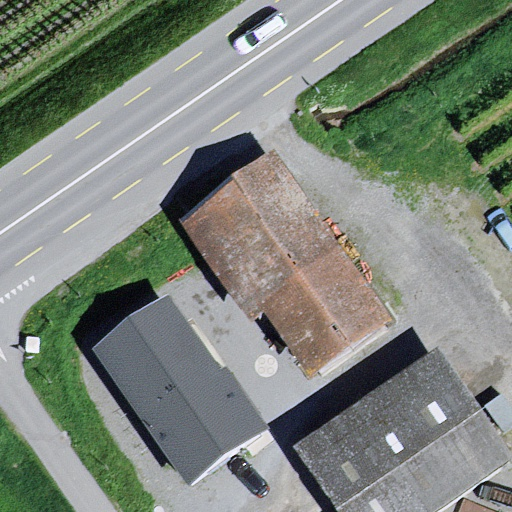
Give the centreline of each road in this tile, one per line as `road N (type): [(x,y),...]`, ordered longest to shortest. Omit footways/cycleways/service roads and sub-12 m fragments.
road 1 (primary): [(338,0),(0,235)]
road 2 (track): [(97,511),(0,369)]
